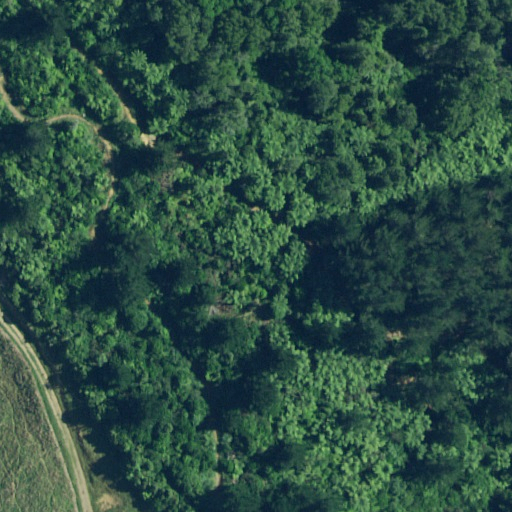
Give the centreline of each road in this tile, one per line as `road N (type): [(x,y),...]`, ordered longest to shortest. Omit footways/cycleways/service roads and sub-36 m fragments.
road 1 (track): [(511,227),(328,208),(208,176)]
road 2 (track): [(78,511),(68,454),(0,320)]
